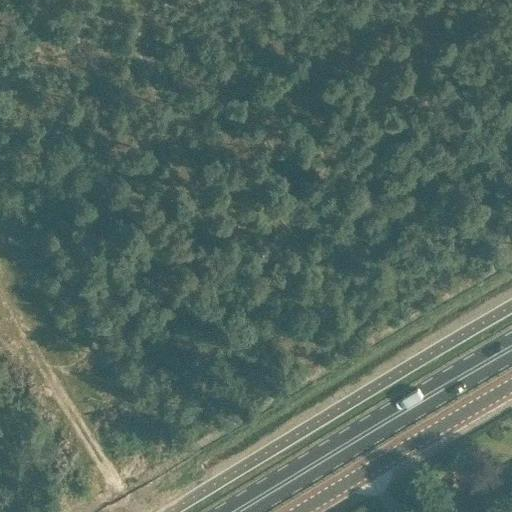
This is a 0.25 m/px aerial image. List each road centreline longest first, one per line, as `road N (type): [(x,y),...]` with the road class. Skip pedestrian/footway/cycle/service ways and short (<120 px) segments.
road 1 (primary): [(236,511),(511,347)]
road 2 (track): [(132,511),(0,264)]
road 3 (unclassified): [(295,511),(511,386)]
